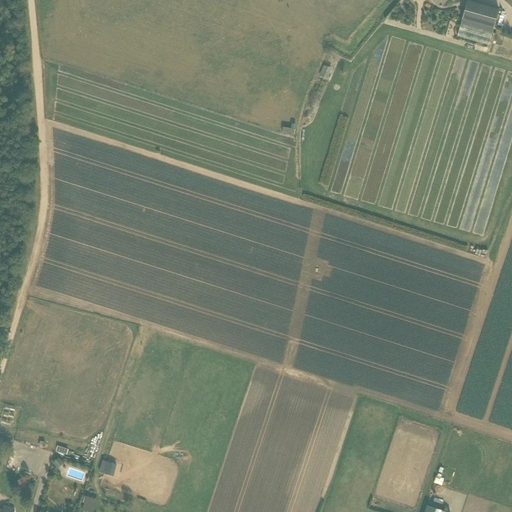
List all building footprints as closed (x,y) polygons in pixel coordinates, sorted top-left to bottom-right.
[(434,0),(433,2),(440,8),(446,0),(434,0)] [(457,36),(489,45),(499,10),(467,1),(457,36)] [(327,79),(332,69),(324,65),(319,75),(327,79)] [(58,469),(64,463),(59,458),(53,463),(58,469)] [(113,476),(117,464),(103,460),(99,472),(113,476)] [(19,489),(28,482),(24,476),(15,483),(19,489)] [(81,509),(90,511),(93,511),(98,499),(86,495),(81,509)]
